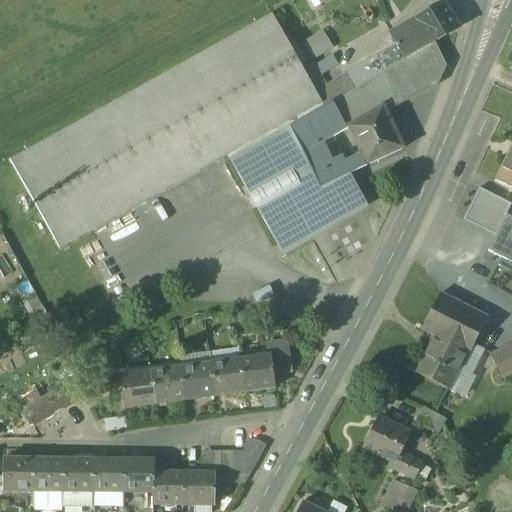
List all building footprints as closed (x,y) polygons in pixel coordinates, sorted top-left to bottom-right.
[(415,21),(430,46),(431,45),(458,30),(443,5),(415,21)] [(58,251),(227,157),(295,118),(321,104),(315,93),(272,17),(9,163),(58,251)] [(405,60),(430,46),(415,21),(391,34),(397,46),(405,60)] [(322,32),(301,44),(311,62),(332,50),(322,32)] [(434,44),(431,46),(441,65),(433,83),(396,102),(384,108),(386,113),(437,87),(446,68),(434,44)] [(395,66),(382,74),(396,102),(433,83),(441,65),(431,46),(431,45),(430,46),(405,60),(395,66)] [(373,60),(382,74),(395,66),(405,60),(397,46),(373,60)] [(332,57),(315,66),(321,77),(338,67),(332,57)] [(345,76),(354,90),(382,74),(373,60),(345,76)] [(298,123),(289,128),(303,154),(315,147),(348,130),(347,128),(383,107),(384,108),(396,102),(382,74),(354,90),(353,91),(333,102),(323,108),(298,123)] [(345,76),(325,87),(333,102),(353,91),(354,90),(345,76)] [(323,108),(333,102),(325,87),(315,93),(321,104),(323,108)] [(321,104),(295,118),(298,123),(323,108),(321,104)] [(360,156),(366,167),(403,150),(386,113),(384,108),(383,107),(347,128),(348,130),(360,156)] [(289,128),(298,123),(295,118),(227,157),(229,162),(289,128)] [(312,171),(303,154),(289,128),(229,162),(277,247),(306,230),(308,233),(321,226),(319,223),(362,199),(349,175),(320,189),(312,171)] [(324,166),(315,147),(303,154),(312,171),(324,166)] [(511,192),(511,194),(511,152),(497,183),(511,190),(511,192)] [(324,166),(312,171),(320,189),(349,175),(366,168),(366,167),(360,156),(344,163),(342,158),(324,166)] [(462,221),(484,232),(489,223),(499,229),(505,217),(511,206),(478,189),(462,221)] [(15,199),(19,207),(28,202),(24,194),(15,199)] [(306,230),(277,247),(282,255),(367,207),(362,199),(319,223),(321,226),(308,233),(306,230)] [(495,238),(487,253),(500,260),(497,267),(511,274),(511,220),(505,217),(499,229),(495,238)] [(495,238),(499,229),(489,223),(484,232),(495,238)] [(467,354),(469,355),(486,320),(439,296),(421,330),(434,337),(467,354)] [(415,375),(448,392),(467,354),(434,337),(422,361),(421,361),(416,371),(416,372),(415,375)] [(267,346),(269,357),(270,357),(272,374),(289,372),(285,344),(267,346)] [(511,346),(491,357),(502,378),(511,373),(511,346)] [(274,389),(272,374),(270,357),(269,357),(240,361),(244,393),(274,389)] [(215,397),(244,393),(240,361),(210,365),(215,397)] [(185,401),(215,397),(210,365),(180,370),(185,401)] [(155,405),(185,401),(180,370),(151,374),(155,405)] [(125,410),(155,405),(151,374),(121,378),(125,410)] [(74,381),(64,387),(74,406),(85,400),(74,381)] [(64,411),(74,406),(64,387),(54,393),(64,411)] [(54,417),(64,411),(54,393),(49,396),(44,398),(54,417)] [(44,422),(54,417),(44,398),(34,404),(44,422)] [(33,428),(44,422),(34,404),(23,410),(33,428)] [(415,423),(438,435),(445,420),(423,408),(415,423)] [(105,422),(107,433),(129,428),(126,417),(105,422)] [(362,449),(390,463),(395,466),(401,455),(411,435),(377,418),(362,449)] [(245,443),(245,453),(245,477),(249,477),(265,448),(258,443),(245,443)] [(221,477),(221,453),(203,453),(203,475),(214,475),(214,492),(220,492),(221,477)] [(221,477),(233,477),(233,453),(221,453),(221,477)] [(245,453),(233,453),(233,477),(245,477),(245,453)] [(422,466),(401,455),(395,466),(390,463),(388,467),(415,481),(422,466)] [(3,493),(33,493),(33,461),(3,461),(3,493)] [(33,461),(33,493),(62,493),(63,493),(63,461),(33,461)] [(63,461),(63,493),(92,494),(93,494),(93,462),(63,461)] [(93,462),(93,494),(123,494),(124,462),(93,462)] [(123,494),(153,494),(153,474),(154,462),(124,462),(123,494)] [(153,506),(183,507),(183,475),(153,474),(153,494),(153,506)] [(183,507),(194,507),(211,507),(213,507),(214,492),(214,475),(203,475),(183,475),(183,507)] [(380,509),(385,511),(405,511),(416,493),(394,482),(380,509)] [(62,509),(62,493),(33,493),(33,509),(62,509)] [(92,509),(92,494),(63,493),(62,493),(62,509),(92,509)] [(123,507),(123,494),(93,494),(93,507),(123,507)] [(319,511),(302,503),(297,511),(319,511)]
